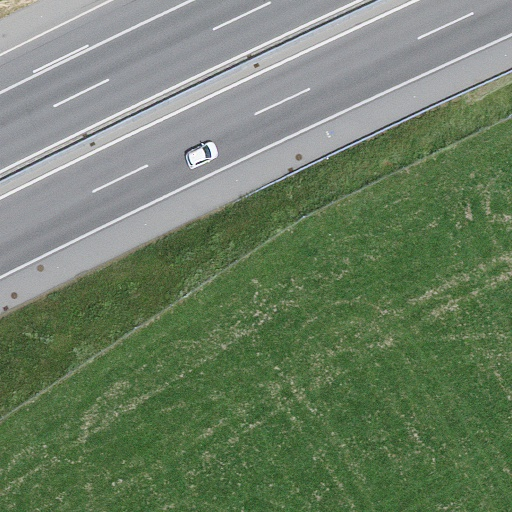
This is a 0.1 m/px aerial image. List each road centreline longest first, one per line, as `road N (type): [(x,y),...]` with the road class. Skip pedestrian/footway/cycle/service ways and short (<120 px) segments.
road 1 (motorway): [(0,236),(497,0)]
road 2 (motorway): [(272,0),(0,132)]
road 3 (motorway): [(219,0),(0,120)]
